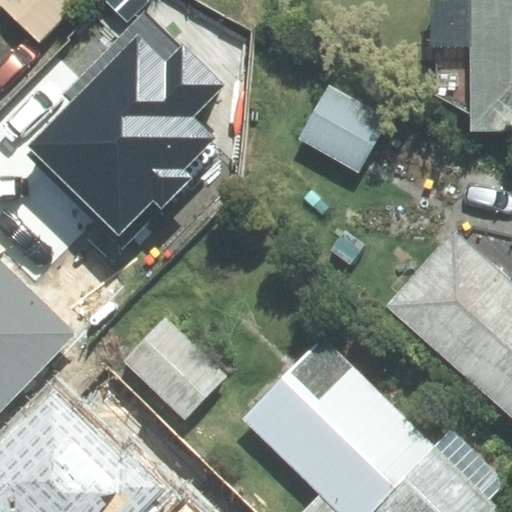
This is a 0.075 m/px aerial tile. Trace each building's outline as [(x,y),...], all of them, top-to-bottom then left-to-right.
[(3,0),(32,28),(47,44),(92,0),(3,0)] [(148,0),(105,0),(127,23),(150,1),(148,0)] [(511,0),(482,0),(482,128),(511,128),(511,0)] [(68,101),(26,144),(105,221),(99,227),(121,249),(190,178),(182,170),(214,137),(194,118),(228,84),(183,41),(180,44),(144,9),(61,94),(68,101)] [(396,117),(335,84),(306,138),(367,170),(381,143),(396,117)] [(458,149),(420,132),(398,179),(436,196),(458,149)] [(511,271),(466,231),(402,302),(511,400),(511,271)] [(0,261),(0,411),(75,335),(0,261)] [(235,374),(174,314),(129,360),(190,420),(235,374)] [(306,511),(511,511),(498,498),(511,483),(511,480),(454,422),(438,437),(332,330),(248,413),(327,492),(306,511)] [(52,389),(0,443),(0,511),(137,511),(159,490),(52,389)]
